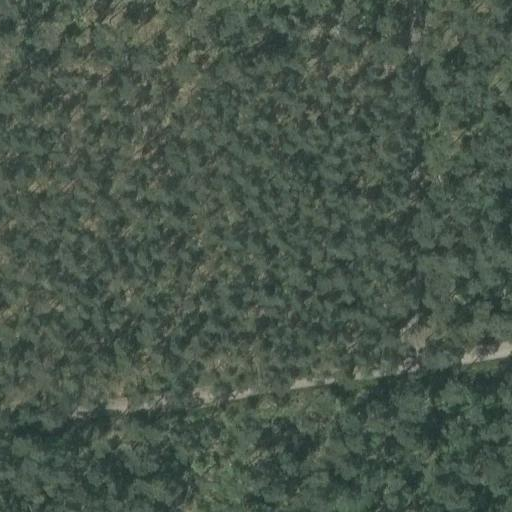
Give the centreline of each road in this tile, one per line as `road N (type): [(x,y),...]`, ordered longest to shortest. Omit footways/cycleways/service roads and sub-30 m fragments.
road 1 (track): [(0,427),(511,353)]
road 2 (track): [(408,0),(399,369)]
